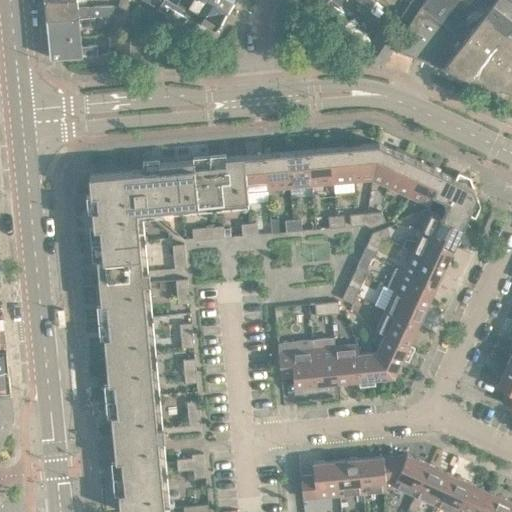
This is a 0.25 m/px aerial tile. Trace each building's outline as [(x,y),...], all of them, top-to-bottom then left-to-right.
[(92,6),(76,7),(75,0),(43,0),(46,18),(93,15),(92,6)] [(215,28),(225,11),(206,0),(191,0),(189,4),(182,0),(179,0),(177,5),(169,0),(161,0),(157,8),(191,29),(197,18),(215,28)] [(206,0),(225,11),(231,0),(206,0)] [(511,0),(422,0),(395,43),(392,48),(511,90),(511,0)] [(413,5),(405,0),(396,15),(403,20),(413,5)] [(127,14),(112,14),(113,23),(128,22),(127,14)] [(46,18),(47,37),(79,35),(78,25),(94,24),(93,15),(46,18)] [(362,54),(381,66),(383,63),(392,48),(395,43),(376,31),(362,54)] [(128,33),(108,34),(109,54),(129,53),(128,33)] [(79,35),(47,37),(49,56),(97,54),(96,44),(80,45),(79,35)] [(392,48),(383,63),(409,72),(414,56),(392,48)] [(354,180),(371,178),(378,142),(350,144),(354,180)] [(403,153),(379,143),(378,142),(371,178),(388,186),(403,153)] [(332,182),(354,180),(350,144),(329,146),(332,182)] [(311,184),(332,182),(329,146),(307,148),(311,184)] [(310,184),(311,184),(307,148),(286,150),(289,186),(290,186),(291,194),(311,192),(310,184)] [(268,188),(289,186),(286,150),(264,152),(268,188)] [(268,188),(264,152),(243,154),(246,190),(247,190),(268,188)] [(422,162),(403,153),(388,186),(407,195),(422,162)] [(247,198),(247,190),(246,190),(243,154),(141,164),(141,169),(88,173),(114,453),(119,510),(164,506),(158,450),(157,439),(164,438),(163,425),(156,426),(143,283),(149,282),(148,270),(148,269),(142,270),(136,214),(137,213),(136,209),(247,198)] [(442,172),(435,168),(422,162),(407,195),(428,205),(433,194),(432,193),(442,172)] [(454,177),(442,172),(432,193),(433,194),(443,198),(445,205),(441,215),(440,216),(462,226),(468,213),(474,216),(480,204),(469,176),(457,171),(454,177)] [(381,210),(373,211),(377,224),(384,222),(381,210)] [(427,215),(420,230),(453,245),(462,226),(440,216),(441,215),(430,210),(427,215)] [(370,227),(377,224),(373,211),(366,212),(364,224),(370,227)] [(350,225),(358,224),(357,212),(349,213),(350,225)] [(366,212),(357,212),(358,224),(364,224),(366,212)] [(336,226),(335,214),(327,215),(328,227),(336,226)] [(335,214),(336,226),(344,225),(343,214),(335,214)] [(285,231),(293,230),(292,218),(284,219),(285,231)] [(293,230),(301,229),(300,218),(292,218),(293,230)] [(249,234),(248,222),(240,223),(241,235),(249,234)] [(257,233),(256,222),(248,222),(249,234),(257,233)] [(191,228),(192,239),(224,236),(223,225),(191,228)] [(386,226),(371,231),(382,236),(389,234),(386,226)] [(451,250),(453,245),(420,230),(415,241),(406,239),(403,246),(411,250),(444,265),(451,250)] [(379,244),(382,236),(371,231),(368,239),(379,244)] [(365,246),(375,251),(379,244),(368,239),(365,246)] [(183,243),(171,244),(174,267),(185,266),(183,243)] [(435,285),(444,265),(411,250),(402,270),(435,285)] [(357,263),(353,271),(364,276),(367,268),(357,263)] [(426,304),(433,289),(435,285),(402,270),(395,266),(386,286),(393,289),(426,304)] [(364,276),(353,271),(350,278),(361,283),(364,276)] [(186,278),(175,279),(177,302),(189,301),(186,278)] [(347,283),(344,290),(355,295),(358,288),(347,283)] [(417,324),(426,304),(393,289),(384,309),(417,324)] [(352,302),(355,295),(344,290),(341,297),(352,302)] [(337,300),(329,301),(331,313),(338,312),(337,300)] [(322,302),(322,305),(323,313),(331,313),(329,301),(322,302)] [(323,313),(322,305),(322,302),(314,302),(315,314),(323,313)] [(408,343),(415,328),(417,324),(384,309),(375,329),(383,333),(384,332),(408,343)] [(181,346),(193,345),(191,322),(179,323),(181,346)] [(383,333),(376,350),(393,375),(408,343),(384,332),(383,333)] [(316,382),(337,380),(334,345),(333,335),(311,337),(316,382)] [(293,385),(310,383),(316,382),(311,337),(277,340),(280,376),(292,375),(293,385)] [(337,380),(359,378),(356,352),(357,352),(356,343),(334,345),(337,380)] [(359,378),(393,375),(376,350),(357,352),(356,352),(359,378)] [(184,382),(196,381),(194,357),(182,358),(184,382)] [(511,391),(511,367),(505,364),(496,384),(506,389),(511,391)] [(10,389),(7,367),(0,367),(0,390),(1,390),(10,389)] [(511,404),(511,391),(506,389),(500,400),(511,404)] [(1,394),(1,390),(0,390),(0,440),(1,441),(11,419),(12,412),(10,393),(1,394)] [(188,424),(200,423),(198,399),(186,400),(188,424)] [(193,477),(205,476),(203,452),(191,453),(191,457),(176,458),(177,470),(192,469),(193,477)] [(406,454),(382,456),(385,480),(394,479),(392,484),(414,494),(428,463),(406,453),(406,454)] [(385,480),(382,456),(382,455),(358,458),(362,492),(386,489),(385,480)] [(339,494),(362,492),(358,458),(336,460),(339,494)] [(315,496),(339,494),(336,460),(312,462),(313,474),(300,475),(302,497),(315,496)] [(414,494),(435,503),(449,472),(428,463),(414,494)] [(435,503),(453,511),(455,511),(469,482),(449,472),(435,503)] [(480,511),(490,491),(469,482),(455,511),(480,511)] [(511,501),(490,491),(480,511),(511,511),(511,502),(511,501)] [(210,511),(210,502),(184,503),(184,511),(210,511)]
